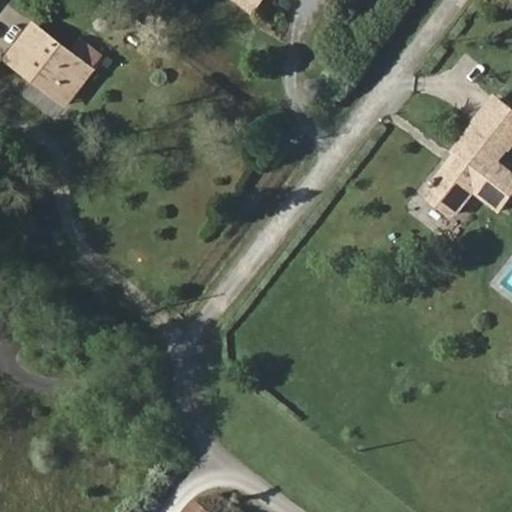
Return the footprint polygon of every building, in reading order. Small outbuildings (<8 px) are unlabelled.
[(239,0),(259,15),(269,0),(239,0)] [(101,72),(37,24),(6,62),(70,112),(101,72)] [(456,170),(449,171),(432,192),(433,203),(455,221),(468,219),(481,199),(504,218),(511,207),(511,173),(503,167),(496,161),(511,140),(511,111),(501,103),(460,155),(462,163),(456,170)] [(503,167),(511,155),(511,140),(496,161),(503,167)] [(511,294),(511,265),(498,281),(511,294)] [(209,511),(195,501),(186,511),(209,511)]
